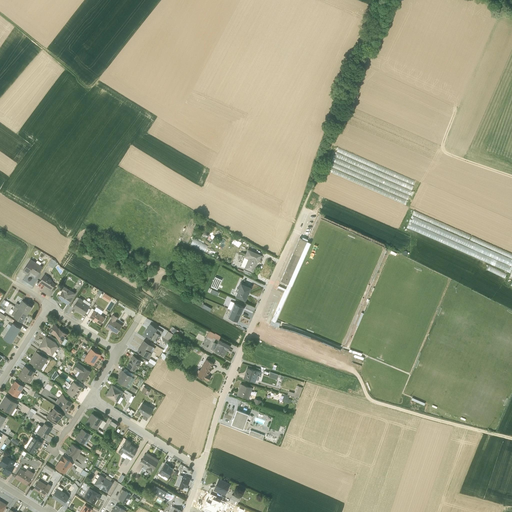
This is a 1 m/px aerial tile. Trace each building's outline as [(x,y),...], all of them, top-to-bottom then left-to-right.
[(411,212),(407,224),(424,231),(425,228),(427,229),(426,231),(430,233),(431,231),(434,232),(436,229),(414,221),(415,218),(418,219),(419,219),(423,220),(424,219),(427,220),(427,219),(411,212)] [(285,285),(289,287),(310,239),(307,238),(307,236),(304,235),(304,236),(299,234),(280,277),(287,280),(285,285)] [(194,235),(191,241),(206,247),(208,241),(194,235)] [(241,262),(244,264),(252,268),(257,257),(258,258),(261,252),(247,246),(244,254),(241,262)] [(57,262),(51,258),(48,264),(53,268),(57,262)] [(23,271),(27,274),(29,271),(36,275),(42,266),(40,265),(41,263),(37,260),(36,262),(30,259),(23,271)] [(44,274),(39,282),(51,290),(56,282),(44,274)] [(249,282),(240,278),(238,284),(239,284),(238,284),(237,284),(236,285),(235,286),(235,287),(237,289),(235,292),(245,297),(250,284),(248,283),(249,282)] [(75,289),(63,282),(61,286),(62,288),(58,294),(68,300),(75,289)] [(289,289),(277,284),(276,286),(283,289),(271,316),(271,317),(270,321),(278,324),(280,319),(276,318),(289,289)] [(105,289),(102,294),(109,298),(112,294),(105,289)] [(83,296),(79,293),(79,294),(76,292),(71,301),(73,302),(73,303),(84,311),(90,302),(89,302),(91,299),(84,295),(83,296)] [(244,303),(234,299),(231,306),(241,311),(244,303)] [(16,303),(14,306),(27,314),(31,306),(22,300),(19,305),(16,303)] [(94,307),(89,313),(100,320),(105,313),(101,311),(103,307),(96,303),(94,307)] [(11,309),(9,313),(13,316),(22,322),(27,314),(14,306),(12,309),(11,309)] [(241,311),(231,306),(228,313),(238,318),(241,311)] [(110,325),(117,330),(122,321),(115,317),(117,313),(113,311),(105,324),(109,326),(110,325)] [(150,320),(143,330),(154,337),(156,334),(158,335),(163,328),(150,320)] [(20,328),(12,323),(11,325),(8,324),(6,327),(5,327),(1,333),(4,335),(3,338),(11,343),(20,328)] [(54,323),(49,332),(61,339),(65,341),(68,336),(65,334),(67,330),(59,325),(58,326),(54,323)] [(173,330),(168,327),(164,333),(169,336),(173,330)] [(215,330),(209,327),(205,334),(211,337),(215,330)] [(59,344),(45,336),(38,347),(52,355),(59,344)] [(162,349),(159,353),(164,356),(166,353),(169,355),(173,350),(171,349),(176,340),(175,339),(176,338),(174,336),(172,338),(165,351),(162,349)] [(217,341),(214,346),(224,352),(227,345),(228,346),(230,342),(219,336),(217,340),(217,341)] [(144,337),(137,347),(149,355),(152,350),(152,349),(155,344),(144,337)] [(82,353),(85,355),(93,361),(97,355),(98,355),(101,351),(91,345),(87,351),(84,349),(82,353)] [(36,351),(29,362),(41,369),(42,368),(43,369),(47,364),(45,363),(47,359),(40,354),(41,352),(37,350),(36,352),(36,351)] [(135,367),(141,357),(133,351),(133,352),(127,362),(135,367)] [(214,359),(206,355),(200,366),(198,365),(195,370),(204,376),(205,375),(208,377),(211,372),(208,371),(210,367),(209,367),(214,359)] [(78,359),(74,364),(78,367),(76,371),(77,372),(76,373),(84,378),(91,367),(78,359)] [(247,364),(243,375),(255,378),(257,372),(259,372),(260,368),(247,364)] [(24,365),(22,369),(18,376),(29,383),(33,376),(33,375),(35,372),(24,365)] [(123,367),(122,366),(118,372),(120,373),(117,377),(129,385),(135,375),(132,372),(133,371),(124,365),(123,367)] [(83,384),(73,378),(67,388),(76,394),(83,384)] [(15,380),(8,391),(19,398),(22,394),(20,392),(24,386),(15,380)] [(252,383),(240,380),(236,391),(249,395),(252,383)] [(123,388),(112,381),(106,391),(117,398),(123,388)] [(148,388),(150,386),(144,382),(141,388),(145,390),(146,387),(148,388)] [(288,387),(287,391),(298,394),(302,384),(296,382),(294,389),(288,387)] [(57,398),(55,401),(56,402),(67,409),(73,399),(62,392),(58,398),(57,398)] [(12,414),(13,415),(17,409),(15,408),(18,404),(5,396),(0,403),(0,407),(11,415),(12,414)] [(146,417),(153,406),(149,403),(148,403),(142,399),(138,406),(142,409),(141,409),(145,411),(143,415),(146,417)] [(231,421),(246,426),(245,426),(248,418),(249,418),(246,416),(249,410),(237,406),(234,414),(233,414),(231,421)] [(50,411),(46,417),(56,424),(59,419),(59,420),(63,414),(53,408),(51,412),(50,411)] [(102,416),(92,410),(87,418),(97,425),(99,422),(102,424),(106,418),(102,416)] [(36,432),(36,433),(46,438),(52,428),(44,423),(42,426),(40,426),(39,425),(35,431),(36,432)] [(92,431),(82,424),(75,434),(86,441),(92,431)] [(263,432),(250,427),(249,431),(263,437),(263,435),(262,435),(263,432)] [(25,443),(23,447),(34,454),(39,446),(40,446),(42,443),(31,436),(26,444),(25,443)] [(131,439),(126,436),(118,449),(122,451),(121,452),(125,455),(126,453),(130,456),(132,454),(137,446),(130,441),(131,439)] [(73,440),(66,451),(75,457),(82,446),(73,440)] [(151,469),(159,457),(147,449),(140,459),(144,462),(143,464),(151,469)] [(17,463),(5,455),(0,462),(0,465),(4,468),(2,472),(9,476),(15,466),(17,463)] [(56,469),(65,474),(69,467),(70,467),(73,462),(62,456),(58,462),(60,463),(56,469)] [(168,461),(165,459),(159,470),(164,473),(164,472),(168,474),(173,466),(172,466),(172,465),(168,462),(168,461)] [(54,470),(46,465),(43,469),(51,474),(54,470)] [(20,468),(14,477),(26,485),(28,483),(29,484),(31,481),(30,480),(34,473),(27,469),(25,471),(20,468)] [(123,469),(118,477),(121,479),(126,471),(123,469)] [(107,475),(100,471),(94,481),(107,489),(113,479),(110,477),(112,475),(108,473),(107,475)] [(183,471),(179,483),(183,485),(184,483),(187,484),(190,474),(183,471)] [(230,481),(219,475),(214,486),(225,492),(230,481)] [(39,480),(33,489),(45,496),(51,486),(47,484),(47,485),(39,480)] [(167,489),(154,482),(151,488),(163,495),(167,489)] [(89,485),(84,494),(94,500),(97,495),(99,496),(101,492),(89,485)] [(62,489),(58,486),(52,497),(63,505),(65,501),(68,503),(71,498),(69,496),(69,495),(61,491),(62,489)] [(131,491),(122,486),(120,488),(121,489),(118,495),(126,500),(131,491)] [(237,501),(239,495),(232,491),(229,498),(236,501),(237,501)] [(80,510),(83,511),(88,511),(89,511),(91,509),(90,509),(92,506),(85,501),(80,510)] [(113,505),(111,509),(115,511),(122,511),(125,507),(116,502),(113,506),(113,505)] [(166,511),(178,511),(181,508),(172,503),(166,511)]
